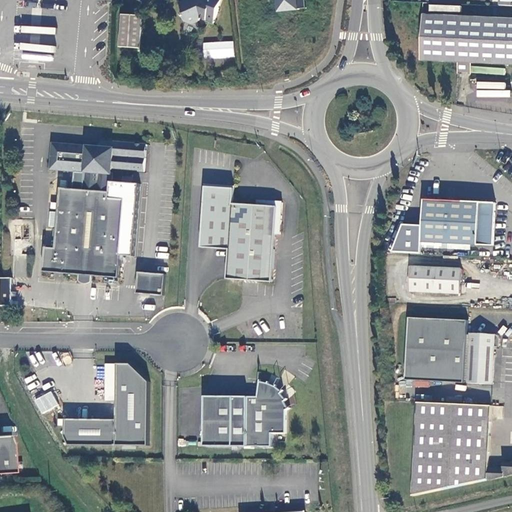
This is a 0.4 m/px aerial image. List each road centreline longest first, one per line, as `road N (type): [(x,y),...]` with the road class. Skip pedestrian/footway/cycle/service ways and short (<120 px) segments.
road 1 (track): [(87,511),(40,451),(0,348)]
road 2 (primary): [(328,162),(357,340)]
road 3 (primary): [(357,340),(364,236),(384,168)]
road 4 (unclassified): [(174,343),(0,341)]
road 5 (primary): [(357,340),(370,511)]
road 6 (primary): [(317,92),(278,103),(153,105)]
road 7 (primary): [(153,105),(246,119),(312,141)]
road 8 (primary): [(0,90),(153,105)]
